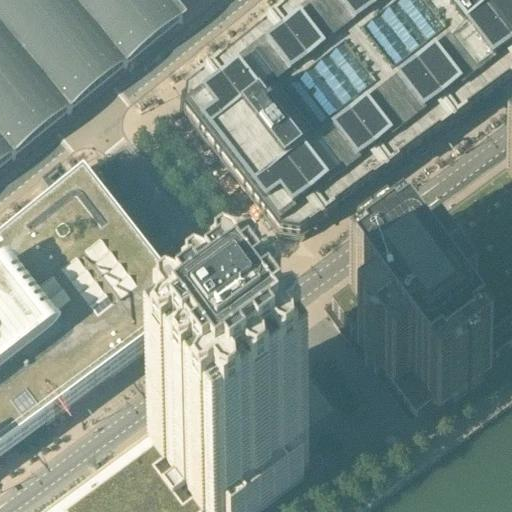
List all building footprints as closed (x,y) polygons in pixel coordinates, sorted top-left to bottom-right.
[(0,0),(0,173),(182,26),(160,0),(0,0)] [(511,0),(311,0),(303,6),(420,154),(511,86),(511,0)] [(299,243),(420,154),(303,6),(188,100),(185,120),(279,240),(299,243)] [(348,305),(331,317),(353,347),(371,371),(371,370),(379,380),(378,381),(396,406),(403,415),(408,421),(414,430),(432,418),(438,425),(491,385),(486,377),(511,357),(511,183),(504,189),(402,265),(348,305)] [(45,431),(184,328),(185,327),(185,326),(186,324),(187,323),(187,321),(187,320),(186,318),(186,317),(185,315),(184,314),(188,311),(169,287),(165,290),(89,193),(88,191),(87,190),(86,190),(84,189),(82,189),(81,189),(79,189),(78,190),(76,190),(0,252),(0,463),(21,448),(45,431)] [(257,511),(308,476),(278,435),(276,437),(271,431),(267,426),(270,423),(244,388),(153,457),(149,452),(66,511),(257,511)]
